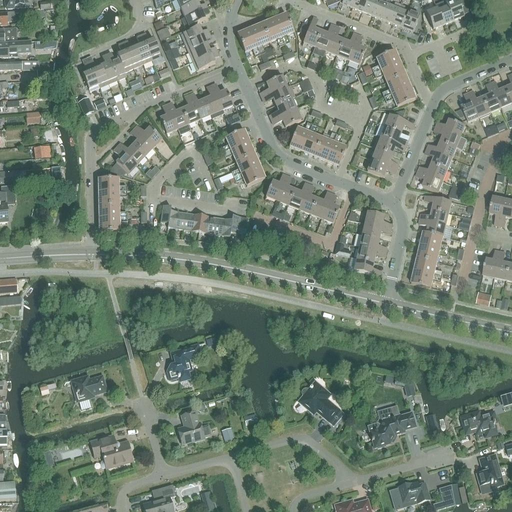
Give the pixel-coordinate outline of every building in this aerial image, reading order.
[(32,7),(30,0),(4,0),(5,10),(32,7)] [(161,0),(155,0),(154,1),(154,3),(156,10),(164,6),(161,0)] [(181,10),(197,3),(195,0),(178,0),(177,1),(181,10)] [(321,0),(323,4),(325,3),(328,8),(340,3),(340,0),(321,0)] [(343,0),(342,5),(352,10),(355,0),(343,0)] [(362,14),(367,0),(355,0),(352,10),(362,14)] [(372,18),(378,2),(372,0),(367,0),(362,14),(372,18)] [(445,5),(453,23),(463,18),(462,16),(468,14),(463,2),(462,0),(455,0),(456,1),(445,5)] [(40,11),(46,11),(54,10),(53,2),(51,2),(40,3),(40,11)] [(382,22),(388,6),(378,2),(372,18),(382,22)] [(185,19),(207,9),(205,5),(198,8),(197,3),(181,10),(185,19)] [(444,3),(435,6),(437,9),(443,27),(453,23),(445,5),(444,3)] [(392,26),(398,10),(388,6),(382,22),(392,26)] [(407,14),(408,12),(409,10),(400,6),(398,10),(392,26),(402,30),(408,14),(407,14)] [(207,9),(185,19),(182,20),(186,30),(204,22),(202,17),(209,14),(207,9)] [(443,27),(437,9),(426,14),(433,31),(443,27)] [(40,11),(35,11),(36,19),(47,18),(46,11),(40,11)] [(408,14),(402,30),(413,34),(419,16),(408,12),(407,14),(408,14)] [(0,26),(7,26),(7,23),(15,22),(14,21),(14,16),(14,14),(0,14),(0,26)] [(274,21),(284,46),(289,45),(286,37),(294,34),(286,16),(274,21)] [(314,49),(320,33),(314,31),(318,21),(313,19),(303,44),(314,49)] [(280,48),(284,46),(274,21),(262,26),(269,44),(276,41),(280,48)] [(161,23),(154,26),(156,31),(163,28),(161,23)] [(262,47),(269,44),(262,26),(249,31),(260,57),(265,55),(262,47)] [(320,33),(314,49),(313,53),(324,57),(325,53),(335,28),(330,26),(327,36),(320,33)] [(337,58),(343,42),(336,40),(340,30),(335,28),(325,53),(337,58)] [(184,46),(209,35),(207,30),(201,33),(199,29),(180,36),(184,46)] [(0,43),(16,43),(16,30),(0,30),(0,43)] [(167,30),(157,34),(161,43),(171,38),(167,30)] [(255,58),(260,57),(249,31),(237,36),(244,54),(252,51),(255,58)] [(161,59),(160,55),(153,39),(148,41),(145,35),(141,36),(152,62),(161,59)] [(188,55),(206,47),(205,42),(211,40),(209,35),(184,46),(188,55)] [(348,62),(358,37),(353,35),(349,45),(343,42),(337,58),(348,62)] [(143,66),(152,62),(141,36),(136,38),(139,45),(134,47),(143,66)] [(358,37),(348,62),(359,67),(365,51),(359,48),(362,39),(358,37)] [(122,44),(134,70),(143,66),(134,47),(130,49),(127,42),(122,44)] [(17,59),(18,56),(31,55),(30,43),(0,44),(0,59),(9,59),(12,60),(17,59)] [(116,55),(118,59),(125,74),(134,70),(122,44),(118,46),(121,53),(116,55)] [(167,44),(162,46),(165,53),(170,51),(167,44)] [(192,64),(217,53),(215,48),(208,51),(206,47),(188,55),(192,64)] [(175,51),(166,55),(169,63),(175,61),(179,59),(175,51)] [(374,75),(399,65),(394,52),(376,60),(379,68),(372,71),(374,75)] [(217,53),(192,64),(196,73),(214,65),(212,61),(219,58),(217,53)] [(111,54),(106,56),(117,83),(127,79),(125,74),(118,59),(114,61),(111,54)] [(265,55),(260,57),(264,65),(269,63),(265,55)] [(100,67),(108,86),(117,83),(106,56),(102,58),(105,65),(100,67)] [(108,86),(100,67),(96,69),(91,58),(86,60),(98,87),(99,90),(108,86)] [(88,91),(98,87),(86,60),(82,62),(86,73),(82,75),(88,91)] [(175,61),(169,63),(173,72),(178,70),(175,61)] [(39,72),(38,63),(0,63),(0,72),(21,72),(21,73),(39,72)] [(386,84),(404,77),(399,65),(374,75),(376,80),(383,77),(386,84)] [(368,66),(362,69),(365,77),(372,75),(368,66)] [(168,71),(159,74),(161,80),(170,76),(168,71)] [(331,72),(329,78),(335,80),(337,74),(331,72)] [(384,100),(409,89),(404,77),(386,84),(390,92),(382,95),(384,100)] [(262,100),(286,89),(282,78),(266,85),(269,91),(260,95),(262,100)] [(511,105),(511,104),(506,90),(499,93),(495,83),(491,85),(501,110),(511,105)] [(490,115),(501,110),(491,85),(486,87),(490,97),(483,99),(490,115)] [(211,88),(221,112),(233,107),(226,92),(220,95),(216,86),(211,88)] [(210,117),(221,112),(211,88),(206,90),(210,99),(204,102),(210,117)] [(276,107),(291,100),(294,99),(289,88),(286,89),(262,100),(264,105),(273,101),(276,107)] [(409,89),(384,100),(386,105),(394,101),(397,109),(415,101),(409,89)] [(490,115),(483,99),(477,102),(473,93),(469,95),(479,119),(490,115)] [(210,117),(204,102),(198,104),(194,95),(189,97),(199,122),(202,121),(210,117)] [(468,124),(479,119),(469,95),(464,97),(468,106),(461,109),(462,111),(465,118),(468,124)] [(188,126),(199,122),(189,97),(184,99),(188,108),(182,111),(188,126)] [(79,104),(84,117),(94,113),(88,100),(79,104)] [(271,122),(296,111),(291,100),(276,107),(278,113),(269,117),(271,122)] [(104,101),(94,105),(97,112),(107,108),(104,101)] [(188,126),(182,111),(176,114),(172,104),(167,106),(177,131),(188,126)] [(166,136),(177,131),(167,106),(162,109),(166,118),(159,120),(166,136)] [(296,111),(271,122),(273,127),(283,123),(285,129),(301,122),(296,111)] [(462,111),(455,114),(461,120),(465,118),(462,111)] [(385,128),(400,135),(403,128),(412,132),(414,127),(389,117),(385,128)] [(234,126),(231,119),(225,121),(228,128),(234,126)] [(436,129),(461,139),(465,128),(450,121),(447,128),(438,124),(436,129)] [(302,153),(312,127),(307,125),(304,133),(296,130),(289,148),(302,153)] [(314,158),(321,140),(314,137),(317,129),(312,127),(302,153),(314,158)] [(133,131),(153,150),(161,141),(149,129),(144,134),(137,128),(133,131)] [(398,141),(400,135),(385,128),(380,139),(405,149),(407,145),(398,141)] [(443,138),(441,144),(456,150),(462,152),(466,141),(461,139),(436,129),(434,134),(443,138)] [(145,158),(153,150),(133,131),(130,135),(137,142),(132,147),(145,158)] [(223,155),(249,144),(243,132),(226,139),(229,147),(221,150),(223,155)] [(326,163),(336,137),(332,135),(329,143),(321,140),(314,158),(326,163)] [(336,137),(326,163),(338,168),(346,150),(338,147),(341,139),(336,137)] [(403,154),(405,149),(380,139),(376,151),(391,157),(394,151),(403,154)] [(236,164),(254,156),(249,144),(223,155),(225,160),(233,156),(236,164)] [(452,161),(456,150),(441,144),(438,150),(429,146),(427,151),(452,161)] [(145,158),(132,147),(128,152),(121,145),(117,149),(136,167),(145,158)] [(49,147),(41,148),(43,160),(51,159),(49,147)] [(128,176),(136,167),(117,149),(113,153),(121,159),(116,164),(116,165),(126,174),(128,176)] [(389,163),(391,157),(376,151),(371,162),(396,172),(398,167),(389,163)] [(447,172),(452,161),(427,151),(425,156),(434,160),(432,166),(447,172)] [(234,179),(259,168),(254,156),(236,164),(239,171),(232,174),(234,179)] [(394,177),(396,172),(371,162),(367,173),(382,179),(385,173),(394,177)] [(116,165),(110,171),(110,178),(123,177),(126,174),(116,165)] [(443,183),(447,172),(432,166),(429,172),(420,169),(418,174),(443,183)] [(259,168),(234,179),(236,184),(243,181),(247,188),(264,181),(259,168)] [(155,169),(152,173),(156,177),(160,173),(155,169)] [(0,183),(4,183),(4,182),(11,182),(11,183),(19,182),(19,173),(10,173),(8,173),(0,173),(0,183)] [(438,195),(443,183),(418,174),(416,178),(425,182),(423,189),(438,195)] [(277,203),(287,178),(282,176),(278,185),(272,183),(266,198),(277,203)] [(288,207),(294,192),(288,189),(292,180),(287,178),(277,203),(288,207)] [(99,194),(126,193),(126,188),(118,188),(118,180),(98,181),(99,194)] [(299,212),(309,187),(304,185),(300,194),(294,192),(288,207),(299,212)] [(310,216),(316,201),(310,198),(314,189),(309,187),(299,212),(310,216)] [(453,187),(448,199),(459,202),(463,191),(462,191),(453,187)] [(15,206),(14,193),(0,194),(0,225),(8,224),(7,207),(15,206)] [(99,207),(118,207),(118,199),(126,198),(126,193),(99,194),(99,207)] [(321,221),(331,196),(326,194),(323,203),(316,201),(310,216),(321,221)] [(331,196),(321,221),(333,225),(339,210),(332,207),(336,198),(331,196)] [(433,212),(449,216),(452,204),(426,198),(424,203),(434,205),(433,212)] [(499,228),(505,202),(493,199),(489,215),(496,217),(494,227),(499,228)] [(511,220),(511,203),(505,202),(499,228),(504,229),(506,219),(511,220)] [(99,220),(127,220),(127,215),(118,215),(118,207),(99,207),(99,220)] [(168,225),(170,213),(171,209),(163,207),(160,224),(168,225)] [(446,227),(449,216),(433,212),(431,218),(421,216),(420,221),(446,227)] [(170,213),(168,225),(167,229),(175,230),(178,214),(170,213)] [(183,232),(185,215),(178,214),(175,230),(183,232)] [(391,231),(392,226),(382,224),(384,217),(379,216),(367,214),(364,226),(391,231)] [(191,233),(193,216),(185,215),(183,232),(191,233)] [(198,234),(201,217),(193,216),(191,233),(198,234)] [(206,235),(209,219),(201,217),(198,234),(206,235)] [(232,222),(230,235),(238,236),(239,230),(246,231),(248,220),(232,218),(231,222),(232,222)] [(214,236),(217,220),(209,219),(206,235),(214,236)] [(460,225),(458,231),(468,233),(471,221),(463,219),(462,225),(460,225)] [(127,220),(99,220),(100,234),(119,233),(119,225),(127,225),(127,220)] [(222,238),(224,221),(217,220),(214,236),(222,238)] [(232,222),(231,222),(224,221),(222,238),(230,239),(230,235),(232,222)] [(443,239),(446,227),(420,221),(419,226),(429,229),(427,235),(443,239)] [(389,236),(391,231),(364,226),(362,237),(378,241),(380,234),(389,236)] [(443,239),(427,235),(424,234),(421,247),(448,253),(449,248),(441,247),(443,239)] [(377,247),(378,241),(362,237),(359,249),(385,255),(386,250),(377,247)] [(337,246),(335,256),(341,257),(344,248),(337,246)] [(447,258),(448,253),(421,247),(418,260),(437,264),(439,257),(447,258)] [(384,260),(385,255),(359,249),(357,261),(373,264),(374,258),(384,260)] [(325,262),(328,255),(322,253),(319,260),(325,262)] [(495,280),(500,254),(495,253),(493,262),(486,261),(483,277),(495,280)] [(506,282),(510,266),(503,264),(505,255),(500,254),(495,280),(506,282)] [(435,272),(437,264),(418,260),(415,273),(442,279),(443,274),(435,272)] [(371,271),(373,264),(357,261),(354,273),(380,278),(381,273),(371,271)] [(440,284),(442,279),(415,273),(412,286),(431,290),(432,282),(440,284)] [(0,295),(17,294),(16,281),(0,282),(0,295)] [(478,294),(476,305),(488,308),(491,298),(478,294)] [(190,380),(188,373),(191,372),(188,361),(199,358),(199,357),(200,356),(199,354),(200,354),(198,346),(182,351),(170,355),(174,366),(170,367),(167,373),(170,382),(179,379),(180,383),(190,380)] [(349,371),(345,376),(353,383),(357,377),(349,371)] [(106,393),(102,378),(89,382),(87,378),(80,380),(80,382),(73,384),(74,390),(75,390),(76,394),(75,396),(77,402),(79,403),(93,399),(93,395),(96,395),(98,396),(106,393)] [(303,397),(298,403),(313,417),(316,413),(333,429),(344,416),(326,401),(330,396),(315,384),(311,388),(310,387),(309,389),(308,391),(307,390),(305,390),(303,391),(302,393),(301,395),(302,397),(303,397)] [(41,390),(40,390),(41,396),(42,397),(49,395),(47,388),(41,390)] [(511,405),(511,394),(500,398),(502,408),(511,405)] [(377,425),(367,427),(370,434),(371,440),(371,442),(372,442),(374,450),(377,449),(377,450),(385,448),(385,447),(389,445),(390,444),(390,442),(393,437),(404,434),(404,432),(416,428),(412,414),(400,417),(399,416),(393,418),(390,410),(378,413),(380,420),(377,425)] [(480,417),(479,413),(472,415),(473,417),(461,420),(465,435),(477,431),(478,435),(484,434),(486,439),(497,436),(494,426),(494,423),(496,422),(494,415),(491,416),(491,414),(480,417)] [(208,426),(200,429),(199,425),(198,425),(195,414),(182,418),(185,429),(178,431),(182,446),(194,442),(194,444),(204,441),(204,440),(212,437),(208,426)] [(246,427),(258,424),(256,416),(243,419),(246,427)] [(425,419),(431,440),(439,437),(434,417),(425,419)] [(118,446),(117,445),(115,445),(113,437),(90,444),(93,456),(101,454),(103,462),(102,463),(101,464),(100,466),(101,468),(102,469),(104,470),(106,470),(106,471),(133,463),(127,444),(118,446)] [(54,466),(50,453),(45,454),(43,455),(45,460),(47,468),(54,466)] [(503,486),(495,457),(480,461),(482,469),(484,469),(485,473),(477,475),(480,487),(485,486),(487,494),(492,492),(491,489),(503,486)] [(0,502),(16,501),(14,485),(0,486),(0,502)] [(411,486),(411,485),(398,489),(402,505),(403,505),(404,506),(406,507),(411,505),(412,504),(412,502),(416,501),(417,505),(430,502),(425,485),(414,488),(413,485),(411,486)] [(172,511),(169,500),(176,498),(172,487),(156,492),(159,502),(143,507),(144,511),(172,511)] [(450,487),(438,490),(442,503),(444,510),(453,507),(453,506),(450,488),(450,487)] [(453,506),(460,504),(457,489),(457,487),(450,488),(453,506)] [(457,489),(460,504),(461,506),(468,504),(465,488),(457,489)] [(370,511),(367,502),(348,507),(347,503),(335,507),(336,511),(370,511)]
